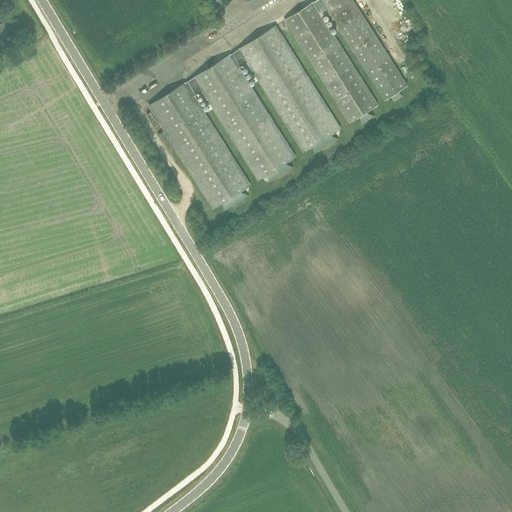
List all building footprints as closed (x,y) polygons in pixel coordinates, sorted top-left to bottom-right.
[(385,100),(408,86),(352,0),(318,0),(314,3),(313,3),(285,21),(351,123),(379,105),(322,16),(329,12),(385,100)] [(393,33),(409,24),(395,0),(389,0),(378,6),(393,33)] [(0,49),(11,45),(0,21),(0,49)] [(275,27),(241,49),(241,50),(231,56),(196,78),(196,79),(186,85),(186,84),(151,107),(216,209),(251,187),(194,98),(204,92),(261,180),(296,158),(239,69),(249,63),(306,151),(341,129),(275,27)] [(160,137),(164,143),(168,141),(164,134),(160,137)]
